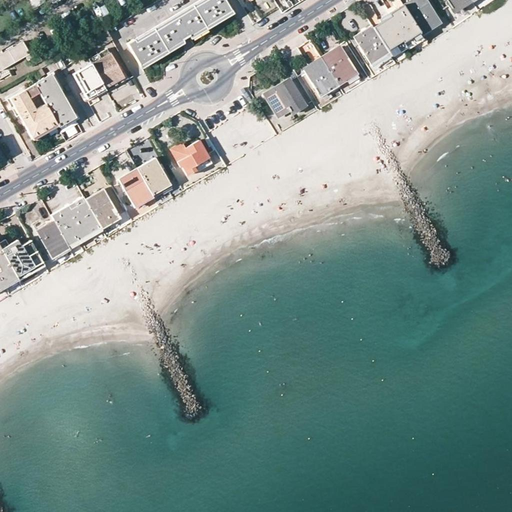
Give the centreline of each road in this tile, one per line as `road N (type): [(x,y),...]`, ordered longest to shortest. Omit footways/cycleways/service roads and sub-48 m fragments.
road 1 (tertiary): [(0,197),(190,89)]
road 2 (tertiary): [(225,69),(334,0)]
